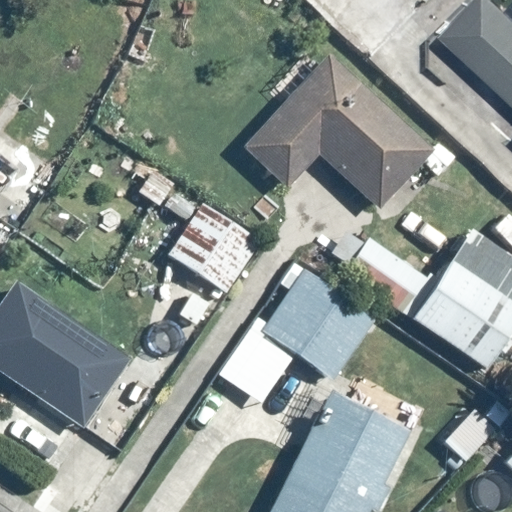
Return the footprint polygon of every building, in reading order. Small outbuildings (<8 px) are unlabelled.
[(511,10),(501,0),(481,0),(446,38),(511,100),(511,10)] [(375,212),(419,167),(437,184),(459,161),(431,134),(424,142),(330,52),(239,147),(283,189),(315,155),(375,212)] [(258,238),(200,200),(152,169),(137,192),(185,223),(166,253),(224,291),(258,238)] [(428,282),(362,233),(336,268),(404,317),(406,314),(486,369),(511,330),(511,257),(466,226),(428,282)] [(262,404),(297,354),(331,378),(374,316),(300,265),(262,318),(255,313),(214,371),(262,404)] [(133,362),(7,274),(0,284),(0,371),(85,431),(133,362)] [(268,511),(368,511),(371,508),(376,511),(389,487),(384,484),(413,433),(335,390),(268,511)] [(511,469),(511,445),(500,459),(511,469)]
